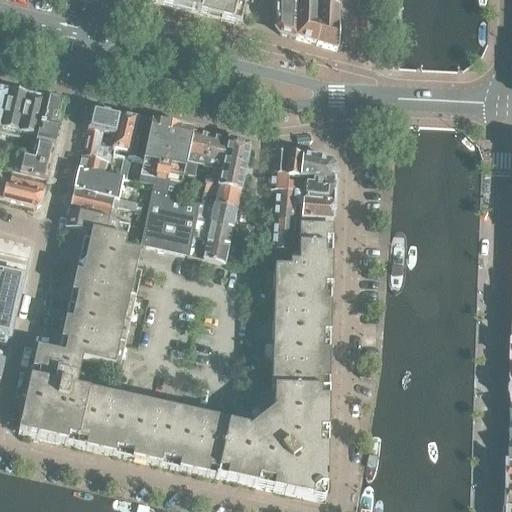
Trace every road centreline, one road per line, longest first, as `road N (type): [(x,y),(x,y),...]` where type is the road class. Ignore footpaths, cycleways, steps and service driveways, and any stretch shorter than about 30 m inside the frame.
road 1 (residential): [(342,511),(352,100)]
road 2 (residential): [(490,511),(502,146)]
road 3 (residential): [(263,511),(0,452)]
road 4 (residential): [(0,447),(45,237)]
road 5 (tertiary): [(86,67),(265,107)]
road 6 (residential): [(45,237),(86,67)]
road 7 (tertiary): [(265,73),(95,33)]
road 8 (residential): [(265,107),(246,258)]
road 9 (tertiary): [(352,100),(490,105)]
